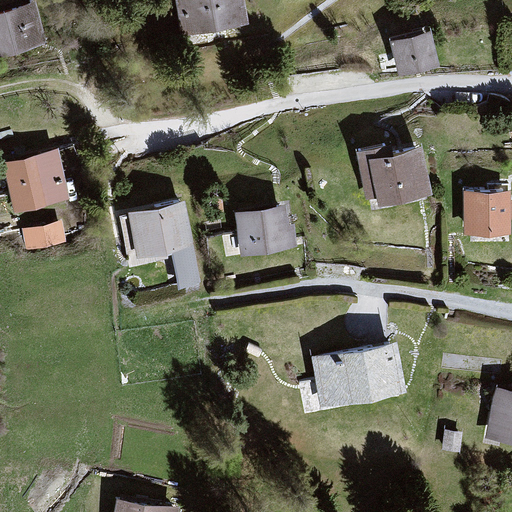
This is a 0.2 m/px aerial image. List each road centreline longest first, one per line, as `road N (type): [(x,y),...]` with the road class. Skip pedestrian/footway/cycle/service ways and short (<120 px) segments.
road 1 (residential): [(511,84),(395,86),(112,134)]
road 2 (residential): [(511,311),(341,287),(241,296)]
